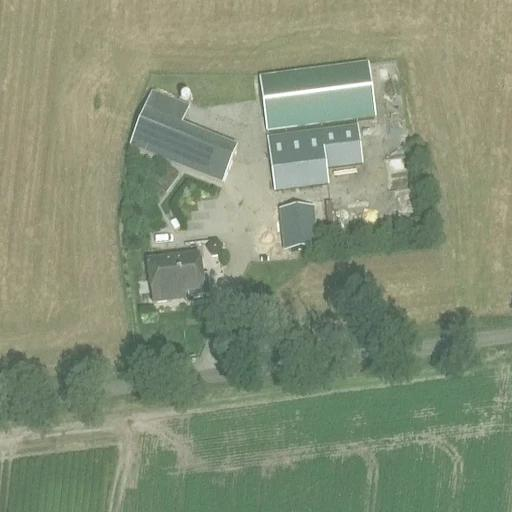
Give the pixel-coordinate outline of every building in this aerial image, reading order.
[(267,134),(375,120),(369,66),(260,80),(267,134)] [(223,185),(237,151),(144,113),(129,148),(223,185)] [(275,195),(328,188),(326,169),(362,165),(358,128),(268,139),(275,195)] [(391,165),(392,192),(410,191),(409,164),(391,165)] [(165,191),(179,176),(171,169),(157,184),(165,191)] [(285,211),(289,253),(317,250),(313,208),(285,211)] [(199,258),(147,265),(152,305),(171,302),(170,296),(187,294),(188,300),(210,298),(207,276),(201,277),(199,258)]
